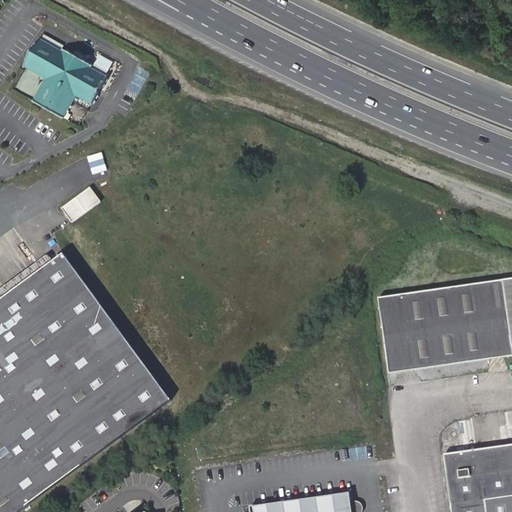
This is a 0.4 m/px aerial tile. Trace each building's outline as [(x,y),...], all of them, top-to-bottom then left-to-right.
[(41,39),(25,68),(47,81),(34,103),(63,119),(76,97),(93,106),(109,77),(106,76),(109,71),(96,64),(94,69),(92,68),(93,66),(83,60),(86,55),(78,50),(75,55),(65,49),(64,52),(62,51),(65,45),(47,34),(43,40),(41,39)] [(91,188),(62,209),(72,223),(101,202),(91,188)] [(0,511),(19,511),(171,400),(64,253),(53,261),(0,300),(0,511)] [(0,289),(0,300),(53,261),(48,254),(0,289)] [(511,279),(380,297),(390,373),(511,356),(511,279)] [(511,511),(511,441),(444,451),(452,511),(511,511)] [(351,511),(349,495),(250,508),(250,511),(351,511)]
